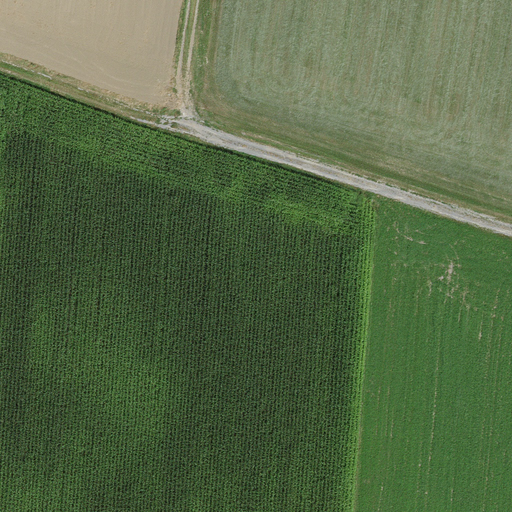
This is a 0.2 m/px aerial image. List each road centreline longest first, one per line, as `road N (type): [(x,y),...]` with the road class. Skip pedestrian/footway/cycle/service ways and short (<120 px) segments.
road 1 (track): [(511,228),(205,133),(194,123),(182,77),(193,0)]
road 2 (track): [(205,133),(0,64)]
